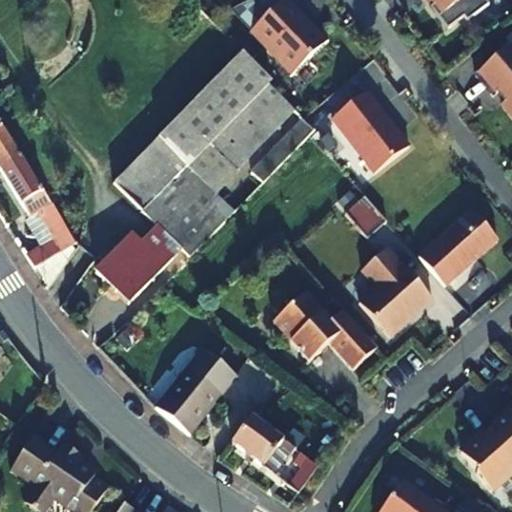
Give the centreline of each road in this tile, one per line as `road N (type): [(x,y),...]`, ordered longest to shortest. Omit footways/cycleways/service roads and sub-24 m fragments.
road 1 (unknown): [(33,325),(105,242),(109,193),(0,42)]
road 2 (tertiary): [(0,275),(83,385),(234,511)]
road 3 (residential): [(313,511),(364,438),(511,306)]
road 4 (residential): [(355,0),(511,197)]
